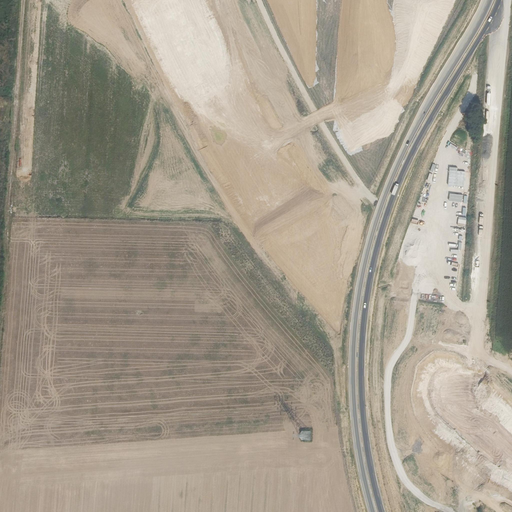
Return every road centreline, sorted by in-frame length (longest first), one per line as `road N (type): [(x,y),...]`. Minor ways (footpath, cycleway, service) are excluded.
road 1 (primary): [(499,0),(460,511)]
road 2 (primary): [(468,511),(506,0)]
road 3 (track): [(48,0),(44,78),(66,175),(84,182),(150,162),(130,78),(108,66)]
road 4 (unknown): [(262,0),(321,122),(388,230),(410,255),(428,261),(451,222)]
road 5 (track): [(24,0),(19,82),(40,117),(35,181),(7,215),(0,341)]
